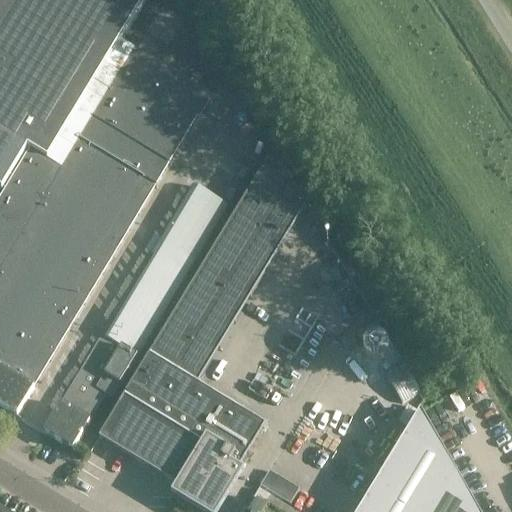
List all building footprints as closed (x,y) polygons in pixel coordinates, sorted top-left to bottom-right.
[(0,0),(0,405),(18,416),(81,313),(196,121),(198,123),(212,99),(134,53),(119,78),(104,68),(146,0),(0,0)] [(235,170),(246,177),(267,144),(256,137),(235,170)] [(275,152),(272,157),(100,440),(143,467),(183,491),(179,496),(204,511),(215,511),(228,492),(268,428),(199,385),(307,208),(308,208),(275,152)] [(228,207),(200,192),(199,191),(126,312),(108,342),(103,339),(45,434),(74,450),(106,396),(113,400),(165,312),(228,207)] [(403,416),(420,405),(403,378),(386,388),(403,416)] [(371,511),(473,511),(479,503),(427,424),(371,511)] [(292,511),(261,493),(257,500),(261,503),(255,511),(292,511)]
